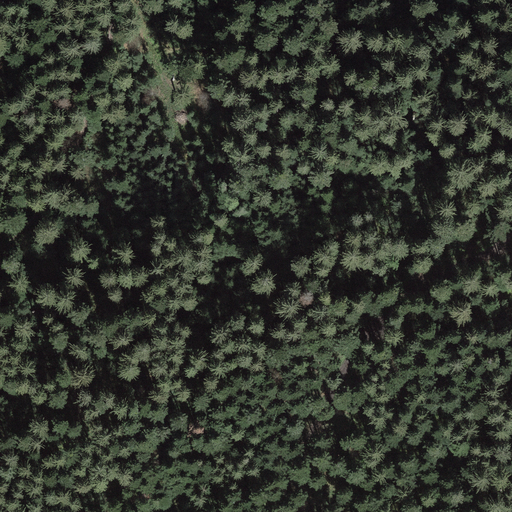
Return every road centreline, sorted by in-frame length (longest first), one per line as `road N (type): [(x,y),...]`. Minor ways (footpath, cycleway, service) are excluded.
road 1 (track): [(511,234),(401,316),(282,511)]
road 2 (track): [(401,316),(213,421),(100,511)]
road 3 (track): [(0,266),(68,158),(113,0)]
